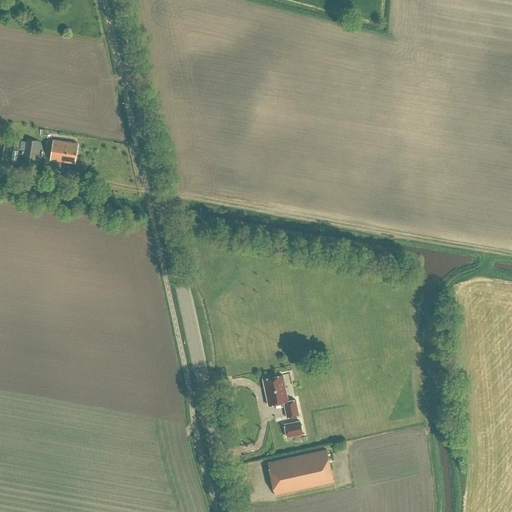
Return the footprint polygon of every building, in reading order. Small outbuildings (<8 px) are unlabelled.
[(38,141),(26,139),(24,162),(35,164),(38,141)] [(52,139),(49,159),(74,162),(77,142),(52,139)] [(282,374),(262,378),(268,407),(283,403),(286,418),(299,416),(295,400),(288,401),(282,374)] [(300,422),(284,425),(287,438),(303,434),(300,422)] [(326,448),(267,461),(274,493),(334,480),(326,448)]
